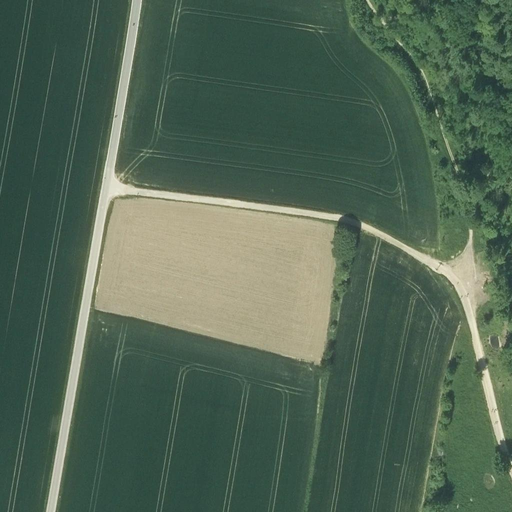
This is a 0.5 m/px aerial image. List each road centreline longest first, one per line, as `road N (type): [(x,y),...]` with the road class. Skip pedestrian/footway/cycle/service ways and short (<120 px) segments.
road 1 (unclassified): [(51,511),(137,0)]
road 2 (track): [(106,187),(339,219),(438,266),(457,286)]
road 3 (track): [(457,286),(511,471)]
